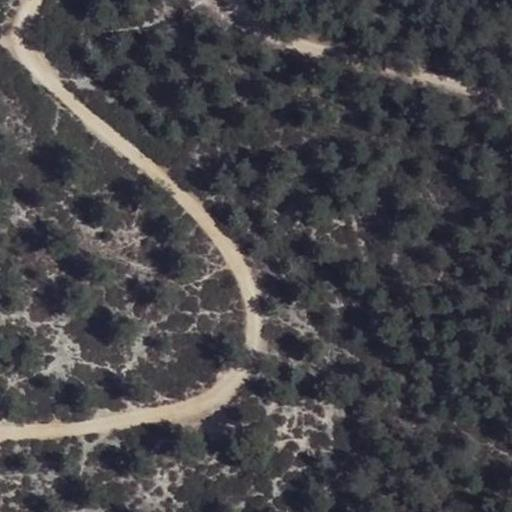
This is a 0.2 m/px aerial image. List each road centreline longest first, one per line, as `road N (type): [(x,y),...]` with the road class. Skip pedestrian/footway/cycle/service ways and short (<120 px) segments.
road 1 (track): [(0,435),(202,401),(236,369),(253,335),(251,294),(207,221),(29,60),(24,35),(38,0)]
road 2 (track): [(243,0),(274,35),(511,98)]
